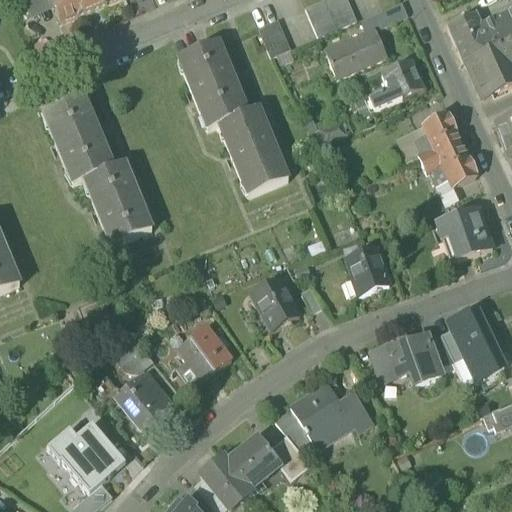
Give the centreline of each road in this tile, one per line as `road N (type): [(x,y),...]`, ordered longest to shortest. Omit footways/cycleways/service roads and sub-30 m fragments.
road 1 (residential): [(125,511),(162,469),(261,385),(349,337),(511,275)]
road 2 (residential): [(233,0),(0,95)]
road 3 (residential): [(417,0),(511,223)]
